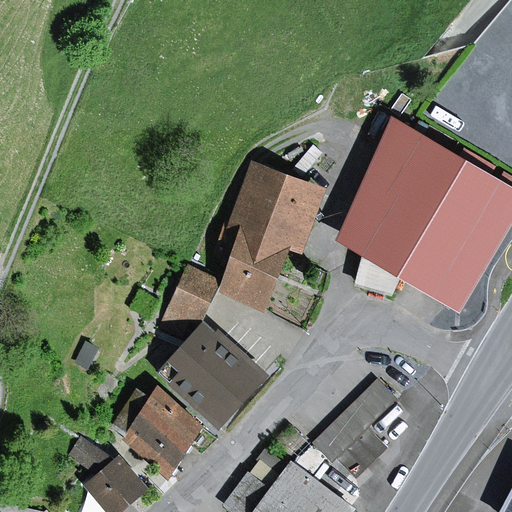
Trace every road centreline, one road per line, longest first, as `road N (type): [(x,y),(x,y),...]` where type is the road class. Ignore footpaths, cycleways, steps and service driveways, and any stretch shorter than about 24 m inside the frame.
road 1 (unclassified): [(489,381),(414,338),(350,327),(317,349),(168,511)]
road 2 (track): [(119,0),(0,276)]
road 3 (primary): [(409,511),(489,381)]
